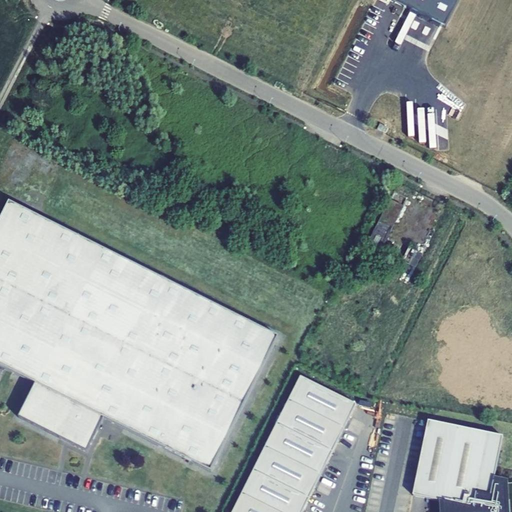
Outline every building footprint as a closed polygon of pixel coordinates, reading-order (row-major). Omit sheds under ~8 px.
[(386,0),(443,29),(458,0),(386,0)] [(388,128),(380,124),(378,129),(386,133),(388,128)] [(406,202),(392,195),(384,211),(398,218),(406,202)] [(279,336),(9,202),(0,220),(0,365),(36,384),(19,417),(87,451),(103,418),(211,472),(279,336)] [(390,232),(376,226),(369,241),(383,248),(390,232)] [(411,247),(405,260),(418,266),(425,253),(411,247)] [(302,511),(356,404),(301,377),(233,511),(302,511)] [(494,481),(503,437),(429,421),(413,496),(442,502),(442,511),(507,511),(505,483),(494,481)]
